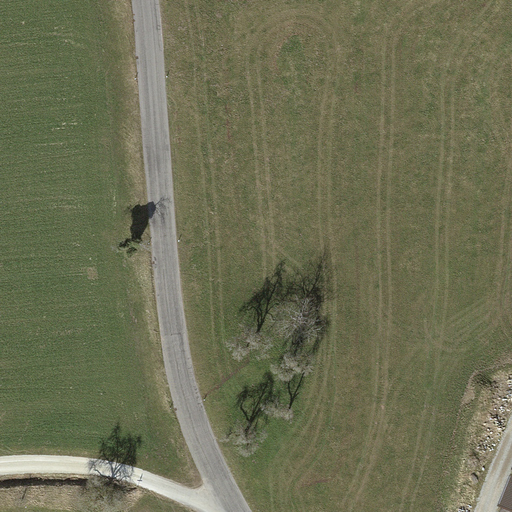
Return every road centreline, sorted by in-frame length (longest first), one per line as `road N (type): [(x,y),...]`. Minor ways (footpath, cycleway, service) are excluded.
road 1 (tertiary): [(144,0),(172,323),(204,451),(237,511)]
road 2 (track): [(218,511),(173,489),(97,471),(0,472)]
